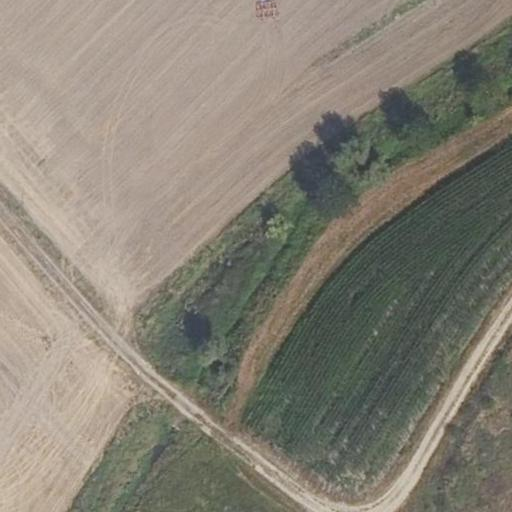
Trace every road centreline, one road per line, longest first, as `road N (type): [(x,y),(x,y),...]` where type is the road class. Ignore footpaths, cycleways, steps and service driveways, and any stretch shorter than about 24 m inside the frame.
road 1 (track): [(480,0),(121,350)]
road 2 (track): [(0,212),(159,385),(344,511)]
